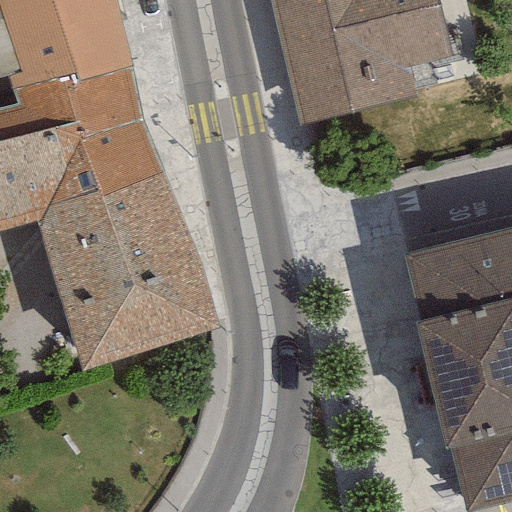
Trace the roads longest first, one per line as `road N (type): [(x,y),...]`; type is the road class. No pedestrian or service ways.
road 1 (primary): [(249,236),(269,370),(265,434),(236,511)]
road 2 (residential): [(511,182),(249,236)]
road 3 (primary): [(199,0),(249,236)]
